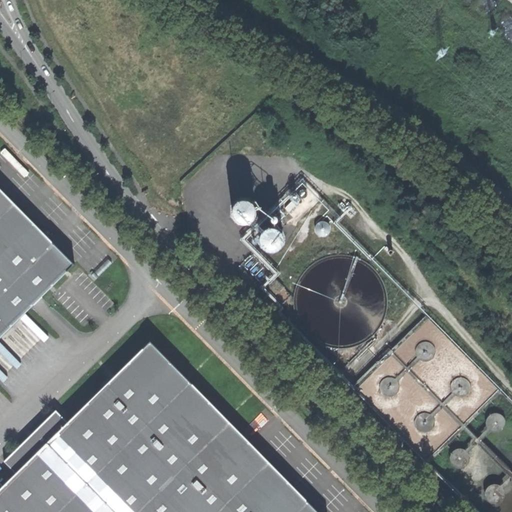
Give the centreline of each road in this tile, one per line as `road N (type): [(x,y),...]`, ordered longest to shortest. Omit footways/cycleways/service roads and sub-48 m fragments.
road 1 (secondary): [(31,54),(128,204),(422,511)]
road 2 (unknown): [(115,236),(97,255),(80,257),(9,190),(9,174),(30,149)]
